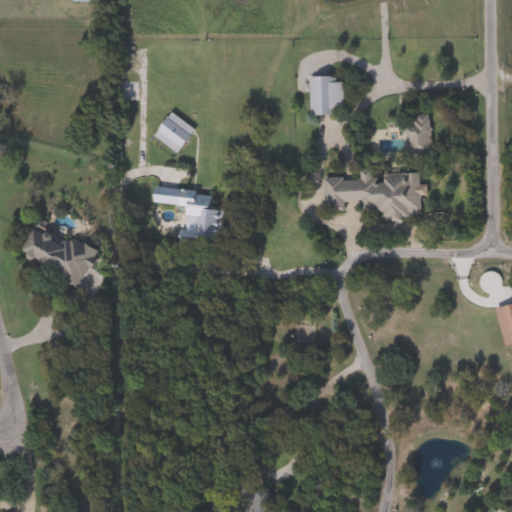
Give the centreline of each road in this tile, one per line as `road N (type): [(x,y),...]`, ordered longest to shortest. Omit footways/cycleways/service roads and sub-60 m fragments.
road 1 (residential): [(486,0),(490,250)]
road 2 (residential): [(338,273),(387,452),(376,511)]
road 3 (residential): [(490,250),(376,251),(355,255),(338,273)]
